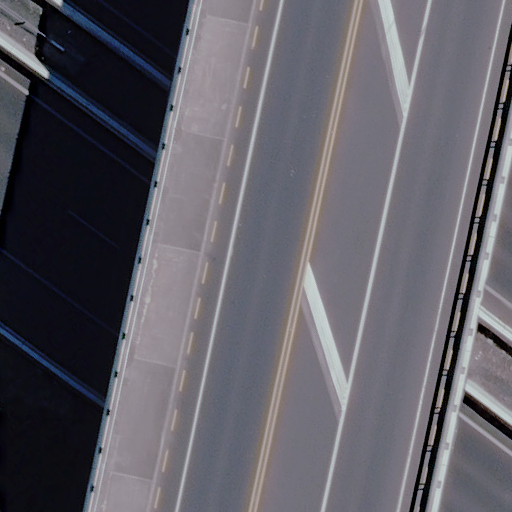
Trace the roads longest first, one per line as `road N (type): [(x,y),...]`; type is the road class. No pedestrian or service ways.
road 1 (motorway): [(440,511),(0,177)]
road 2 (secondary): [(254,511),(365,0)]
road 3 (motorway): [(223,0),(511,220)]
